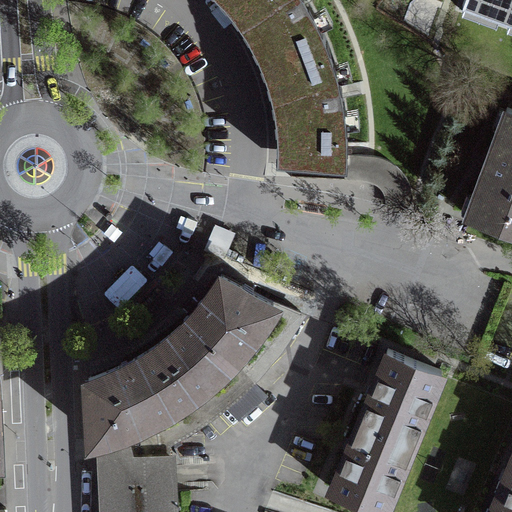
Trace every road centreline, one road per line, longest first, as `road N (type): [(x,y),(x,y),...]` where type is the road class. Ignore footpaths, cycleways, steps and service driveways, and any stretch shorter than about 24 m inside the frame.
road 1 (secondary): [(52,511),(65,471),(59,208)]
road 2 (secondary): [(17,212),(37,472),(50,511)]
road 3 (secondary): [(59,125),(38,0)]
road 4 (secondary): [(8,0),(8,126)]
